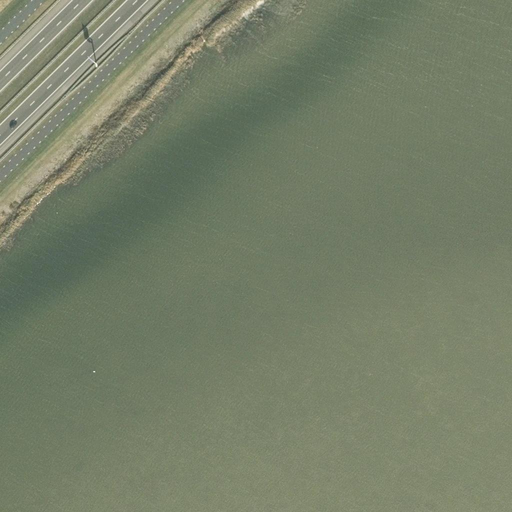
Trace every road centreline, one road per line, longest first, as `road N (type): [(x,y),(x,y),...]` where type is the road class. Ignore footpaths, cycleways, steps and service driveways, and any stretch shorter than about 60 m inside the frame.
road 1 (unclassified): [(0,174),(178,0)]
road 2 (motorway): [(0,138),(141,0)]
